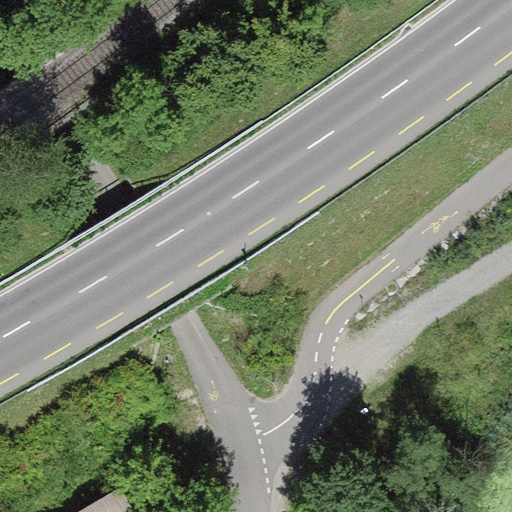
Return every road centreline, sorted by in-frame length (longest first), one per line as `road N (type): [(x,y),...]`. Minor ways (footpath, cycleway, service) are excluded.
road 1 (secondary): [(0,340),(250,190),(511,7)]
road 2 (unclassified): [(0,39),(73,136),(188,321),(243,444),(251,511)]
road 3 (track): [(311,395),(511,256)]
